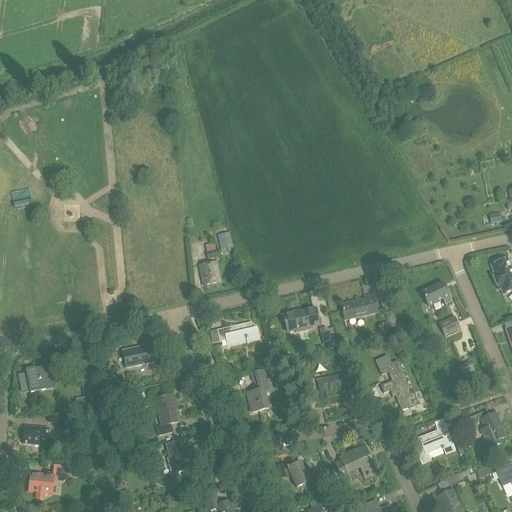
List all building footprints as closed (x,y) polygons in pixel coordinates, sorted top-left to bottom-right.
[(504,216),(492,218),(494,225),(505,223),(504,216)] [(218,236),(222,251),(233,248),(229,233),(218,236)] [(206,253),(208,261),(221,258),(219,250),(206,253)] [(495,265),(491,266),(494,274),(492,275),(495,284),(498,291),(501,290),(503,295),(506,294),(511,291),(511,270),(507,260),(504,261),(503,261),(495,264),(495,265)] [(199,267),(204,286),(220,283),(216,263),(199,267)] [(452,303),(443,283),(421,293),(428,308),(443,301),(445,306),(452,303)] [(341,306),(345,322),(377,315),(373,296),(364,299),(365,301),(341,306)] [(295,333),(296,334),(313,331),(313,329),(320,327),(320,325),(316,310),(283,317),(287,334),(295,333)] [(385,314),(391,328),(398,325),(393,312),(385,314)] [(445,337),(461,330),(455,317),(439,325),(445,337)] [(226,341),(228,347),(259,339),(257,328),(253,329),(251,323),(217,331),(220,343),(226,341)] [(320,330),(323,344),(330,342),(327,329),(320,330)] [(123,352),(126,369),(155,363),(152,345),(123,352)] [(395,397),(401,412),(418,405),(414,393),(411,395),(409,390),(411,387),(407,385),(409,382),(405,379),(407,376),(403,374),(404,371),(400,368),(402,365),(398,363),(391,365),(391,364),(378,369),(381,376),(388,373),(392,382),(381,387),(384,394),(390,392),(393,398),(395,397)] [(462,375),(474,370),(470,363),(459,368),(462,375)] [(31,391),(31,393),(54,388),(50,367),(26,372),(27,374),(18,376),(22,393),(31,391)] [(70,386),(83,384),(81,370),(68,372),(70,386)] [(247,393),(252,413),(269,409),(266,395),(272,394),(267,371),(251,374),(253,383),(255,383),(257,391),(247,393)] [(352,379),(350,371),(344,372),(344,374),(317,380),(323,408),(350,402),(346,380),(352,379)] [(82,372),(85,396),(91,395),(88,372),(82,372)] [(156,428),(158,437),(173,433),(171,425),(178,423),(174,406),(176,405),(173,395),(155,400),(162,427),(156,428)] [(110,415),(107,403),(96,406),(99,418),(110,415)] [(480,431),(488,450),(502,444),(500,440),(506,437),(496,414),(480,420),(484,430),(480,431)] [(58,432),(72,432),(72,416),(59,416),(58,432)] [(476,416),(453,425),(455,431),(460,429),(479,422),(476,416)] [(442,421),(445,428),(445,429),(448,428),(451,434),(456,433),(449,418),(442,421)] [(23,445),(47,447),(49,429),(25,427),(23,445)] [(445,428),(438,431),(412,442),(422,465),(431,461),(428,454),(442,449),(442,451),(444,450),(446,455),(455,452),(445,429),(445,428)] [(166,445),(179,442),(178,436),(164,438),(166,445)] [(167,460),(172,475),(199,468),(195,452),(182,456),(179,443),(166,446),(169,459),(167,460)] [(364,447),(339,459),(340,462),(346,476),(347,477),(360,471),(364,479),(376,473),(364,447)] [(82,460),(82,467),(92,468),(93,461),(82,460)] [(511,464),(505,467),(503,461),(476,472),(479,479),(492,473),(496,472),(502,487),(510,483),(511,487),(511,464)] [(291,477),(297,489),(309,483),(311,487),(322,482),(317,470),(306,475),(300,463),(295,465),(295,462),(278,466),(281,479),(291,477)] [(36,499),(44,500),(45,494),(51,495),(52,485),(56,486),(57,481),(62,481),(67,478),(67,472),(78,473),(79,469),(54,466),(52,477),(32,475),(30,493),(36,493),(36,499)] [(447,481),(450,486),(468,478),(471,476),(468,471),(447,481)] [(461,511),(452,491),(437,498),(443,511),(461,511)] [(210,511),(216,510),(217,511),(233,511),(229,502),(220,506),(215,492),(201,498),(207,511),(210,511)] [(307,511),(321,511),(319,507),(327,503),(325,498),(310,504),(312,510),(307,511)] [(391,511),(389,506),(381,510),(376,500),(360,508),(361,511),(391,511)]
